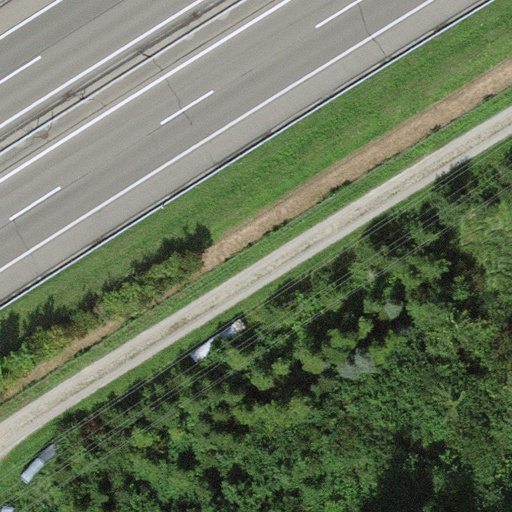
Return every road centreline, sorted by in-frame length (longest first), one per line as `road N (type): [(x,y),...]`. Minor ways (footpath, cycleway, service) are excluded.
road 1 (track): [(0,443),(511,136)]
road 2 (motorway): [(0,229),(363,0)]
road 3 (motorway): [(135,0),(0,86)]
